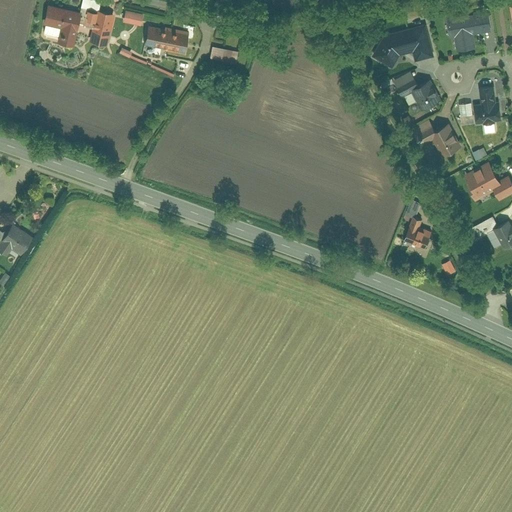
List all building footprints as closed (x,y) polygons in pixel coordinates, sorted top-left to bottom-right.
[(84,10),(48,2),(42,30),(57,33),(56,40),(74,44),(78,24),(91,27),(89,39),(107,43),(114,11),(85,5),(84,10)] [(124,8),(122,19),(140,22),(142,12),(124,8)] [(445,14),(448,37),(455,36),(456,48),(476,46),(474,32),(491,30),(489,9),(445,14)] [(372,54),(393,64),(400,53),(413,48),(416,57),(433,52),(424,20),(384,30),(372,54)] [(148,25),(144,43),(183,52),(187,33),(148,25)] [(237,49),(212,44),(209,55),(235,61),(237,49)] [(409,82),(416,79),(411,67),(392,75),(397,87),(409,82)] [(431,73),(416,79),(409,82),(419,106),(441,96),(431,73)] [(481,102),(495,101),(493,83),(479,84),(481,102)] [(472,99),(459,101),(461,121),(474,119),(472,99)] [(475,103),(476,121),(501,119),(500,101),(495,101),(481,102),(475,103)] [(428,128),(434,126),(429,116),(411,125),(416,135),(428,128)] [(461,143),(448,119),(434,126),(428,128),(441,153),(461,143)] [(485,147),(475,151),(477,157),(487,153),(485,147)] [(478,196),(494,188),(499,197),(511,190),(511,177),(509,172),(500,177),(489,158),(465,171),(478,196)] [(422,201),(411,197),(406,209),(417,213),(422,201)] [(424,218),(412,214),(404,238),(425,246),(429,233),(420,230),(424,218)] [(494,224),(497,223),(493,214),(469,226),(474,237),(488,230),(494,244),(502,240),(494,224)] [(497,223),(494,224),(502,240),(505,246),(511,242),(511,220),(510,216),(497,223)] [(0,235),(0,253),(6,257),(11,248),(21,254),(33,235),(10,221),(1,236),(0,235)] [(450,259),(442,262),(447,272),(454,268),(450,259)]
